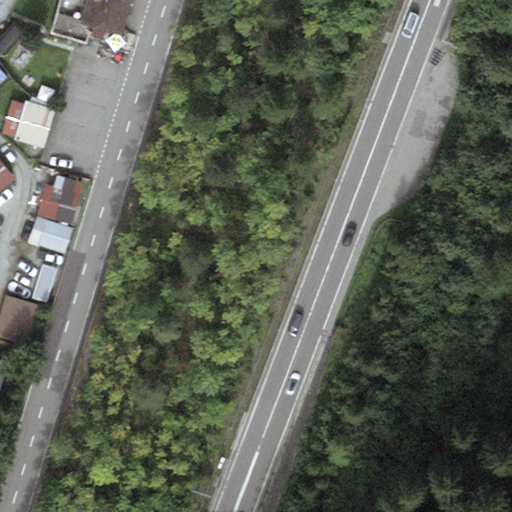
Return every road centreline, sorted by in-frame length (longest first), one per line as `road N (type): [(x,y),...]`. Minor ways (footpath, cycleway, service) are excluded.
road 1 (trunk): [(432,0),(236,511)]
road 2 (primary): [(166,0),(10,511)]
road 3 (unknown): [(149,55),(84,41),(63,107)]
